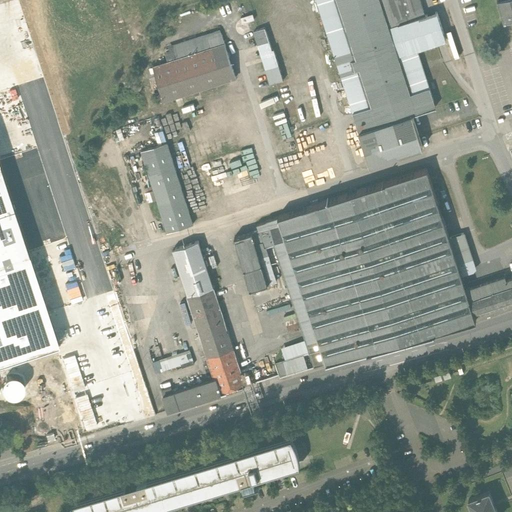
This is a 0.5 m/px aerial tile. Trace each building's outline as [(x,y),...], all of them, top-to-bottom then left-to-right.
[(412,115),(436,108),(417,50),(446,41),(437,12),(425,15),(419,0),(316,0),(359,132),(412,115)] [(511,0),(497,0),(504,21),(511,19),(511,21),(511,0)] [(253,31),(269,84),(283,80),(274,49),(272,50),(265,28),(253,31)] [(164,102),(237,79),(220,30),(163,48),(167,61),(152,65),(164,102)] [(422,148),(412,115),(359,132),(370,165),(422,148)] [(193,225),(168,142),(141,151),(167,233),(193,225)] [(0,361),(58,343),(0,166),(0,361)] [(466,289),(427,169),(266,220),(266,221),(257,225),(258,230),(235,237),(250,289),(277,282),(266,246),(274,245),(306,342),(315,371),(476,321),(473,313),(466,289)] [(246,388),(199,241),(172,249),(188,296),(186,296),(213,380),(162,396),(167,412),(168,414),(222,397),(221,396),(246,388)] [(504,276),(466,289),(473,313),(511,300),(511,277),(506,280),(504,276)] [(280,380),(315,371),(306,342),(281,350),(285,363),(276,366),(280,380)] [(155,372),(193,361),(190,350),(152,360),(155,372)] [(11,396),(15,396),(19,394),(22,391),(24,387),(23,383),(22,379),(18,376),(14,375),(10,375),(6,377),(3,380),(2,384),(2,388),(4,392),(7,395),(11,396)] [(291,437),(72,502),(74,511),(143,511),(242,483),(244,489),(256,486),(254,479),(300,465),(300,459),(299,455),(297,449),(295,443),(291,437)] [(471,511),(497,511),(495,506),(489,491),(467,500),(471,511)]
